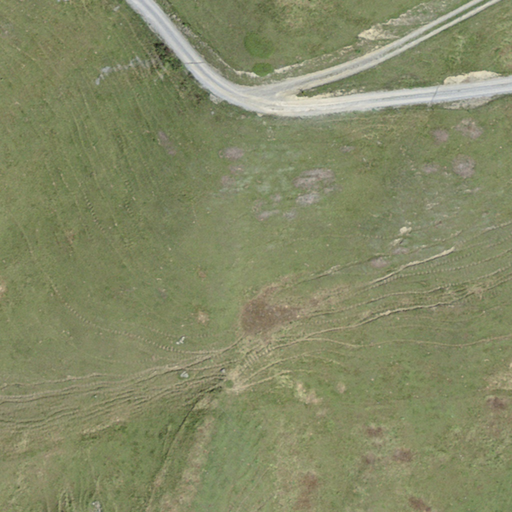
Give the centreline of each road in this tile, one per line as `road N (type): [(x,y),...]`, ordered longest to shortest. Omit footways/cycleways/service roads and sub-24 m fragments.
road 1 (track): [(247,103),(383,54),(488,0)]
road 2 (track): [(139,0),(227,91),(247,103),(312,108)]
road 3 (track): [(511,85),(312,108)]
